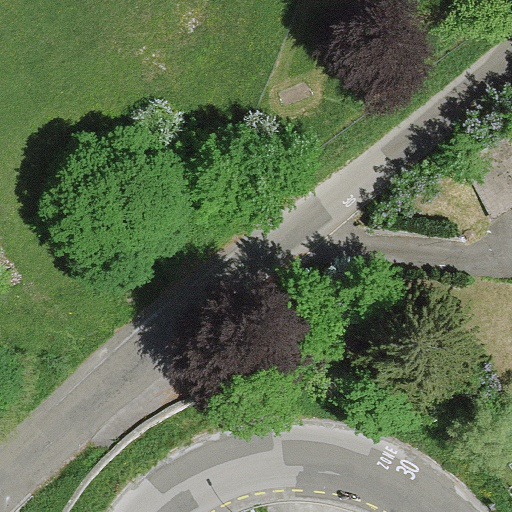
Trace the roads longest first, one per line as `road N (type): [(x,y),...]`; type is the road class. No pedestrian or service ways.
road 1 (residential): [(511,57),(191,302),(0,474)]
road 2 (residential): [(432,511),(399,487),(320,459),(249,466),(166,511)]
